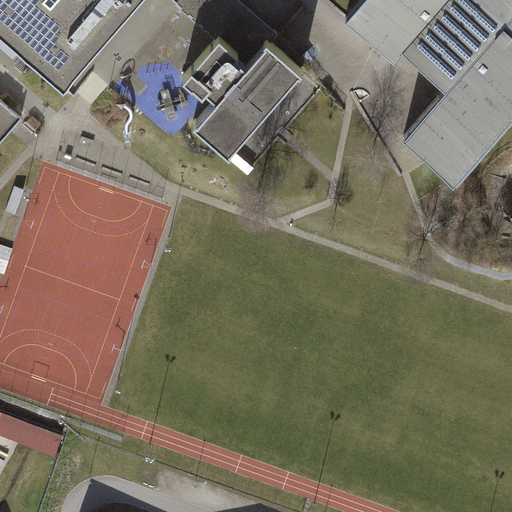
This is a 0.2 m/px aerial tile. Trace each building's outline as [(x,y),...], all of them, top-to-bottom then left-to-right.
[(139,0),(175,0),(178,2),(179,0),(0,0),(0,30),(64,86),(139,0)] [(278,31),(241,0),(179,0),(178,2),(176,3),(216,38),(183,75),(193,83),(193,82),(203,91),(206,88),(216,96),(197,118),(196,117),(193,120),(229,152),(232,148),(231,147),(298,69),(300,70),(302,68),(271,40),(278,31)] [(511,0),(360,0),(346,17),(396,60),(404,50),(446,87),(404,135),(454,178),(511,111),(511,0)] [(0,98),(0,142),(22,117),(0,98)] [(61,441),(26,426),(21,438),(56,453),(61,441)]
